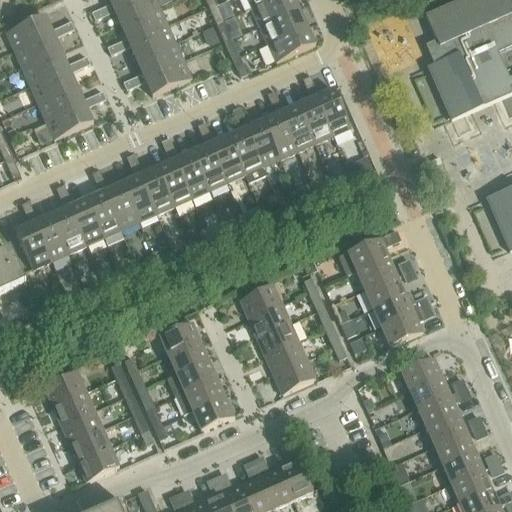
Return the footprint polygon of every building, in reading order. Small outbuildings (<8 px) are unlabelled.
[(102,12),(105,20),(115,16),(113,12),(139,0),(108,0),(112,7),(102,12)] [(139,0),(113,12),(115,16),(121,29),(160,12),(154,0),(139,0)] [(204,0),(209,11),(217,8),(213,0),(204,0)] [(238,0),(246,16),(252,13),(280,0),(238,0)] [(280,0),(252,13),(260,30),(299,13),(292,0),(280,0)] [(511,0),(465,0),(425,18),(439,49),(428,54),(434,67),(427,71),(451,124),(511,97),(511,190),(485,202),(509,256),(511,254),(511,0)] [(217,8),(209,11),(214,22),(222,19),(217,8)] [(105,20),(102,12),(92,16),(96,24),(105,20)] [(160,12),(121,29),(127,43),(117,47),(121,55),(131,51),(129,47),(168,29),(160,12)] [(299,13),(260,30),(267,47),(306,30),(299,13)] [(55,42),(65,38),(61,30),(51,34),(45,21),(46,21),(45,19),(6,37),(14,56),(53,38),(55,42)] [(61,30),(65,38),(75,34),(71,26),(61,30)] [(129,47),(131,51),(137,64),(176,47),(168,29),(129,47)] [(306,30),(267,47),(276,67),(315,49),(315,48),(314,48),(306,30)] [(220,35),(225,46),(232,43),(227,31),(220,35)] [(14,56),(22,73),(61,56),(55,42),(53,38),(14,56)] [(232,43),(225,46),(230,58),(237,54),(232,43)] [(121,55),(117,47),(108,51),(111,59),(121,55)] [(133,82),(137,90),(147,86),(145,82),(183,65),(176,47),(137,64),(143,78),(133,82)] [(70,77),(80,73),(77,65),(67,70),(61,56),(22,73),(30,91),(69,73),(70,77)] [(77,65),(80,73),(90,69),(87,61),(77,65)] [(145,82),(147,86),(152,99),(152,101),(192,83),(183,65),(145,82)] [(235,70),(240,81),(248,78),(243,66),(235,70)] [(76,91),(70,77),(69,73),(30,91),(38,108),(76,91)] [(302,83),(307,93),(315,90),(310,80),(302,83)] [(137,90),(133,82),(123,86),(127,94),(137,90)] [(316,101),(333,140),(351,132),(334,93),(332,93),(332,94),(319,100),(315,90),(307,93),(311,103),(316,101)] [(38,108),(45,126),(84,109),(86,113),(96,108),(92,100),(82,105),(76,91),(38,108)] [(92,100),(96,108),(106,104),(102,96),(92,100)] [(267,99),(272,109),(280,106),(275,96),(267,99)] [(316,101),(311,103),(299,109),(316,148),(333,140),(316,101)] [(272,109),(276,119),(282,116),(299,155),(316,148),(299,109),(284,115),(280,106),(272,109)] [(84,109),(45,126),(54,145),(93,127),(93,126),(92,126),(86,113),(84,109)] [(232,115),(237,125),(245,121),(240,111),(232,115)] [(276,119),(264,124),(281,163),(299,155),(282,116),(276,119)] [(237,125),(241,134),(247,132),(264,171),(281,163),(264,124),(249,131),(245,121),(237,125)] [(197,130),(202,140),(209,137),(205,127),(197,130)] [(229,140),(246,179),(250,188),(267,180),(263,171),(264,171),(247,132),(241,134),(229,140)] [(214,147),(209,137),(202,140),(206,150),(211,148),(228,187),(246,179),(229,140),(214,147)] [(161,146),(166,156),(174,153),(169,143),(161,146)] [(5,144),(0,146),(0,153),(2,159),(10,155),(5,144)] [(192,156),(209,195),(228,187),(211,148),(206,150),(192,156)] [(166,156),(170,166),(174,164),(191,203),(209,195),(192,156),(178,163),(174,153),(166,156)] [(126,162),(131,172),(139,168),(134,158),(126,162)] [(452,188),(440,161),(426,167),(438,194),(452,188)] [(156,172),(174,211),(191,203),(174,164),(170,166),(156,172)] [(8,171),(13,183),(20,179),(15,168),(8,171)] [(139,168),(131,172),(135,182),(139,180),(156,219),(174,211),(156,172),(143,178),(139,168)] [(91,178),(96,188),(104,184),(99,174),(91,178)] [(122,188),(139,227),(156,219),(139,180),(135,182),(122,188)] [(139,227),(122,188),(108,194),(104,184),(96,188),(100,197),(104,195),(121,234),(139,227)] [(56,193),(61,203),(69,200),(64,190),(56,193)] [(87,203),(104,242),(121,234),(104,195),(100,197),(87,203)] [(73,209),(69,200),(61,203),(65,213),(69,211),(86,250),(104,242),(87,203),(73,209)] [(21,209),(26,219),(34,215),(29,205),(21,209)] [(69,211),(65,213),(51,219),(69,258),(86,250),(69,211)] [(34,226),(51,266),(69,258),(51,219),(38,225),(34,215),(26,219),(30,229),(34,226)] [(34,226),(30,229),(17,235),(16,234),(15,235),(33,274),(51,266),(34,226)] [(347,280),(356,276),(389,261),(384,251),(389,249),(389,248),(400,243),(396,235),(338,261),(347,280)] [(0,299),(26,287),(10,254),(0,258),(0,299)] [(356,276),(364,295),(397,280),(389,261),(356,276)] [(398,270),(402,278),(413,273),(410,265),(398,270)] [(413,273),(402,278),(405,285),(417,280),(413,273)] [(406,298),(397,280),(364,295),(373,313),(406,298)] [(303,286),(308,297),(316,294),(311,282),(303,286)] [(240,305),(248,324),(281,309),(273,290),(240,305)] [(316,294),(308,297),(313,308),(321,305),(316,294)] [(406,298),(373,313),(381,331),(430,309),(427,302),(411,309),(406,298)] [(289,328),(281,309),(248,324),(257,342),(289,328)] [(430,309),(381,331),(390,351),(422,336),(417,325),(433,317),(430,309)] [(0,329),(0,335),(2,340),(41,322),(37,313),(0,329)] [(320,323),(325,334),(333,330),(328,319),(320,323)] [(340,333),(354,342),(361,331),(348,322),(340,333)] [(159,341),(168,359),(201,345),(192,326),(159,341)] [(257,342),(265,360),(298,346),(289,328),(257,342)] [(333,330),(325,334),(330,346),(338,342),(333,330)] [(201,345),(168,359),(176,378),(209,363),(201,345)] [(298,346),(265,360),(273,379),(306,365),(298,346)] [(333,353),(339,365),(346,361),(341,349),(333,353)] [(124,365),(129,376),(137,373),(132,362),(124,365)] [(401,376),(409,395),(442,380),(434,362),(401,376)] [(217,381),(209,363),(176,378),(177,380),(168,384),(175,400),(217,381)] [(306,365),(273,379),(282,399),(315,384),(306,365)] [(111,371),(116,383),(124,379),(119,368),(111,371)] [(44,392),(52,410),(85,396),(77,377),(72,380),(68,372),(52,379),(55,387),(44,392)] [(137,373),(129,376),(135,388),(143,385),(137,373)] [(409,395),(418,414),(451,399),(442,380),(409,395)] [(225,400),(217,381),(175,400),(184,420),(193,416),(192,415),(225,400)] [(452,390),(455,397),(467,392),(463,385),(452,390)] [(119,390),(124,401),(132,397),(127,387),(119,390)] [(467,392),(455,397),(458,405),(470,400),(467,392)] [(85,396),(52,410),(61,429),(94,414),(85,396)] [(132,397),(124,401),(130,413),(137,410),(132,397)] [(141,403),(146,413),(153,410),(149,399),(141,403)] [(459,418),(451,399),(418,414),(426,433),(459,418)] [(192,415),(193,416),(201,435),(234,420),(225,400),(192,415)] [(153,410),(146,413),(151,426),(159,422),(153,410)] [(61,429),(69,447),(102,433),(94,414),(61,429)] [(426,433),(434,451),(467,436),(459,418),(426,433)] [(468,427),(471,434),(483,429),(480,422),(468,427)] [(136,427),(141,438),(148,434),(144,424),(136,427)] [(154,433),(160,445),(168,441),(162,429),(154,433)] [(483,429),(471,434),(475,442),(487,437),(483,429)] [(102,433),(69,447),(77,466),(110,451),(102,433)] [(148,434),(141,438),(146,450),(154,447),(148,434)] [(467,436),(434,451),(442,469),(475,455),(467,436)] [(296,460),(291,448),(283,451),(288,463),(296,460)] [(110,451),(77,466),(86,486),(119,472),(110,451)] [(442,469),(451,489),(484,474),(475,455),(442,469)] [(485,464),(488,472),(500,466),(497,459),(485,464)] [(252,465),(257,477),(266,473),(261,461),(252,465)] [(278,473),(293,506),(313,497),(298,464),(278,473)] [(257,477),(252,465),(245,468),(250,480),(257,477)] [(500,466),(488,472),(492,480),(503,475),(500,466)] [(278,511),(293,506),(278,473),(259,481),(272,511),(278,511)] [(451,489),(459,507),(492,493),(484,474),(451,489)] [(215,482),(220,493),(229,490),(223,478),(215,482)] [(241,490),(251,511),(272,511),(259,481),(241,490)] [(220,493),(215,482),(208,485),(213,497),(220,493)] [(251,511),(241,490),(222,498),(228,511),(251,511)] [(492,493),(459,507),(461,511),(500,511),(501,511),(492,493)] [(138,498),(143,511),(155,511),(147,494),(138,498)] [(178,498),(183,510),(191,506),(186,495),(178,498)] [(511,497),(501,502),(505,510),(511,506),(511,497)] [(178,511),(183,510),(178,498),(171,502),(175,511),(178,511)] [(204,506),(206,511),(228,511),(222,498),(204,506)] [(412,511),(428,511),(424,502),(411,508),(412,511)]
